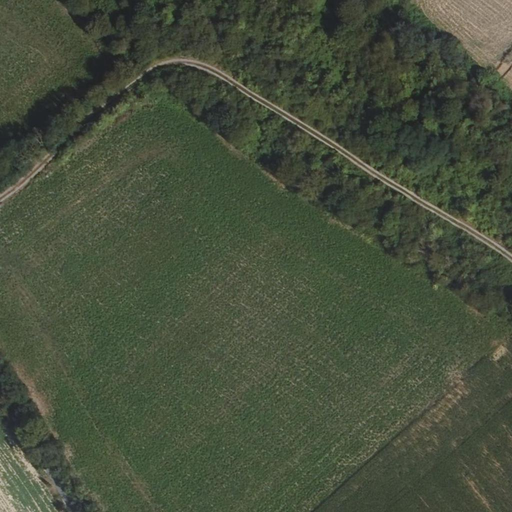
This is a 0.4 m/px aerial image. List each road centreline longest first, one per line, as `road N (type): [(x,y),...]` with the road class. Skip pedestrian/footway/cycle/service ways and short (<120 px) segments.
road 1 (track): [(511,263),(191,64),(163,67),(137,84),(0,201)]
road 2 (track): [(0,393),(79,511)]
